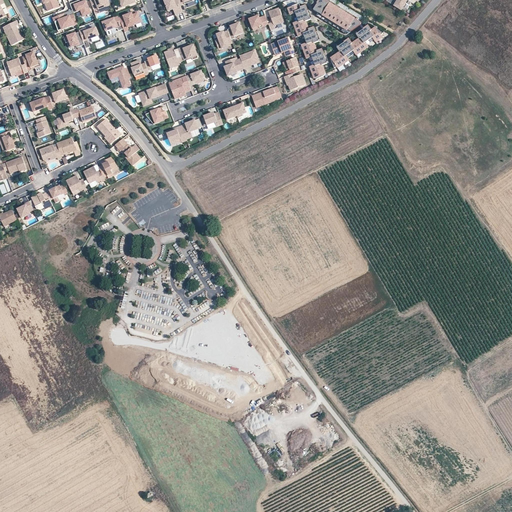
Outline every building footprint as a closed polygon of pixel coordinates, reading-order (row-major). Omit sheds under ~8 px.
[(59,6),(57,0),(43,0),(48,11),(54,9),(54,8),(59,6)] [(88,6),(85,0),(83,0),(78,2),(77,0),(75,0),(69,2),(73,11),(80,9),(82,14),(90,12),(88,6)] [(89,0),(93,8),(97,6),(98,8),(109,4),(107,0),(89,0)] [(178,14),(182,13),(180,6),(177,0),(164,0),(165,1),(164,1),(167,11),(172,10),(176,9),(178,14)] [(359,19),(327,0),(319,0),(314,10),(318,13),(316,16),(346,34),(347,32),(349,34),(360,25),(362,23),(357,20),(359,19)] [(393,0),(387,0),(387,1),(403,11),(405,8),(407,9),(409,6),(399,0),(397,0),(396,2),(395,1),(393,0)] [(301,8),(299,4),(292,6),(292,7),(288,8),(290,15),(295,13),(298,21),(294,23),(299,37),(304,35),(307,43),(302,45),(307,59),(312,57),(315,65),(310,67),(314,79),(316,78),(316,80),(325,75),(324,75),(326,74),(322,65),(327,63),(324,55),(322,50),(317,51),(314,43),(319,41),(316,33),(314,28),(309,30),(306,21),(311,20),(307,11),(306,6),(301,8)] [(283,23),(278,9),(268,12),(272,23),(273,26),(283,23)] [(351,13),(361,20),(363,17),(353,10),(351,13)] [(76,22),(73,13),(69,15),(68,12),(64,14),(63,12),(52,16),(54,20),(58,19),(61,28),(76,22)] [(139,22),(136,13),(131,15),(131,13),(118,17),(122,29),(123,31),(128,30),(127,27),(139,22)] [(117,30),(122,29),(118,17),(118,16),(102,21),(105,30),(114,27),(116,26),(116,28),(117,30)] [(268,25),(265,16),(261,18),(262,20),(260,21),(258,16),(249,20),(253,31),(264,27),(264,26),(268,25)] [(25,37),(17,20),(3,27),(5,31),(8,30),(9,32),(10,31),(14,38),(11,39),(9,40),(11,45),(13,44),(26,38),(25,37)] [(244,32),(240,22),(231,25),(232,27),(228,28),(229,30),(232,39),(236,37),(235,35),(244,32)] [(78,29),(78,30),(82,40),(86,38),(86,37),(88,36),(88,38),(97,34),(94,26),(86,29),(85,27),(78,29)] [(337,67),(338,69),(349,60),(346,56),(353,51),(356,56),(368,47),(365,43),(372,38),(376,42),(383,37),(381,35),(383,33),(376,29),(375,28),(371,31),(368,26),(364,29),(356,35),(359,39),(352,44),(349,40),(345,43),(337,48),(340,52),(331,58),(332,59),(331,60),(334,68),(337,67)] [(4,31),(9,40),(14,38),(10,31),(9,32),(8,30),(5,31),(4,31)] [(82,40),(78,30),(63,35),(65,41),(68,40),(70,46),(75,44),(75,46),(83,43),(82,40)] [(232,39),(229,30),(225,31),(224,31),(217,33),(220,39),(216,40),(220,49),(230,45),(229,44),(233,42),(232,39)] [(292,49),(288,37),(271,44),(276,55),(292,49)] [(198,58),(193,45),(189,47),(184,49),(183,47),(178,49),(181,56),(182,60),(183,61),(192,58),(193,60),(198,58)] [(164,53),(170,69),(175,67),(173,64),(179,62),(182,60),(181,56),(177,58),(174,49),(164,53)] [(36,58),(33,51),(25,55),(21,57),(24,64),(27,71),(31,69),(30,68),(30,67),(38,64),(36,58)] [(259,63),(254,51),(239,57),(240,60),(244,69),(259,63)] [(145,63),(148,71),(152,70),(151,67),(160,64),(157,55),(148,59),(148,60),(145,62),(145,63)] [(21,65),(18,57),(6,62),(11,76),(16,75),(16,74),(15,73),(22,70),(23,73),(27,72),(27,71),(24,64),(21,65)] [(244,69),(240,60),(237,61),(236,58),(225,62),(227,67),(224,68),(227,76),(236,73),(236,72),(244,69)] [(299,67),(296,58),(287,61),(290,70),(292,69),(294,73),(300,71),(299,67)] [(148,71),(145,63),(141,65),(140,60),(131,64),(132,68),(135,77),(144,73),(145,76),(149,74),(148,71)] [(119,76),(123,89),(131,86),(128,79),(132,78),(128,68),(124,69),(123,67),(108,72),(110,80),(119,76)] [(203,78),(201,71),(186,77),(189,85),(194,83),(194,85),(203,81),(202,78),(203,78)] [(306,85),(302,75),(293,78),(292,74),(284,77),(286,81),(287,80),(288,85),(291,91),(306,85)] [(186,77),(185,77),(167,84),(173,100),(186,96),(185,93),(191,91),(189,87),(189,85),(186,77)] [(150,100),(168,93),(165,85),(147,92),(147,91),(139,95),(143,107),(152,104),(150,100)] [(282,97),(278,86),(266,91),(266,92),(264,93),(264,92),(252,96),(256,107),(276,100),(275,99),(282,97)] [(67,99),(63,89),(51,94),(52,95),(48,97),(49,98),(51,104),(55,102),(55,103),(67,99)] [(48,97),(48,96),(39,100),(34,102),(30,103),(30,104),(33,113),(47,107),(48,110),(53,108),(51,104),(49,98),(48,97)] [(246,113),(242,102),(236,104),(237,106),(233,107),(237,117),(237,118),(242,116),(241,115),(246,113)] [(91,106),(78,111),(77,109),(73,110),(76,118),(80,116),(82,122),(87,121),(86,119),(91,117),(91,119),(96,117),(91,106)] [(229,107),(223,110),(227,121),(237,117),(233,107),(230,109),(229,107)] [(168,117),(165,112),(163,112),(162,108),(153,112),(154,114),(151,114),(151,113),(145,115),(146,116),(153,125),(159,123),(158,122),(162,120),(167,119),(168,117)] [(56,119),(58,125),(59,127),(65,125),(65,124),(68,123),(73,121),(72,119),(76,118),(73,110),(69,112),(69,113),(62,116),(62,117),(56,119)] [(223,125),(218,113),(214,114),(212,115),(211,115),(210,114),(203,117),(206,126),(215,123),(216,127),(223,125)] [(51,134),(45,117),(35,120),(36,124),(39,133),(36,133),(38,138),(51,134)] [(121,135),(116,129),(115,130),(106,119),(97,126),(105,136),(106,137),(107,136),(112,142),(121,135)] [(190,132),(198,129),(195,121),(191,122),(185,124),(185,125),(181,127),(185,137),(186,140),(192,138),(190,132)] [(185,137),(181,127),(176,129),(176,130),(166,134),(170,143),(185,137)] [(12,140),(9,131),(0,134),(2,138),(7,151),(15,148),(13,143),(13,141),(12,140)] [(171,146),(186,140),(185,137),(170,143),(171,146)] [(73,143),(71,138),(56,144),(57,146),(60,156),(64,155),(64,154),(63,152),(67,150),(68,153),(74,151),(71,144),(73,143)] [(122,139),(115,145),(120,151),(121,150),(126,156),(128,158),(126,159),(132,166),(140,159),(128,144),(127,145),(122,139)] [(67,150),(63,152),(64,154),(64,155),(65,156),(73,153),(74,154),(80,152),(76,142),(73,143),(71,144),(74,151),(68,153),(67,150)] [(60,156),(57,146),(53,148),(52,145),(39,150),(43,161),(44,160),(56,156),(57,158),(57,160),(61,159),(60,156)] [(114,161),(111,157),(100,163),(102,166),(98,167),(100,170),(104,178),(107,176),(108,179),(113,176),(111,171),(117,168),(114,161)] [(21,158),(2,164),(5,171),(8,170),(8,172),(17,169),(18,171),(18,172),(25,170),(21,158)] [(96,172),(94,166),(83,172),(89,184),(95,180),(97,183),(101,181),(101,182),(105,180),(104,178),(100,170),(96,172)] [(120,173),(117,168),(111,171),(113,176),(120,173)] [(82,179),(79,181),(76,175),(65,181),(71,193),(78,189),(79,192),(83,190),(84,191),(87,189),(82,179)] [(68,193),(63,185),(60,186),(59,185),(49,191),(50,193),(53,199),(55,203),(59,201),(57,197),(63,194),(64,195),(68,193)] [(47,194),(46,193),(43,195),(42,194),(40,195),(39,194),(31,198),(35,207),(41,204),(44,209),(44,210),(52,206),(50,201),(47,194)] [(33,210),(29,202),(25,203),(26,205),(22,207),(17,209),(21,218),(30,214),(30,212),(33,210)] [(16,220),(11,210),(3,214),(0,215),(0,220),(3,227),(16,220)] [(123,307),(136,331),(141,329),(127,305),(123,307)] [(146,321),(158,324),(159,318),(142,314),(141,319),(146,320),(146,321)]
